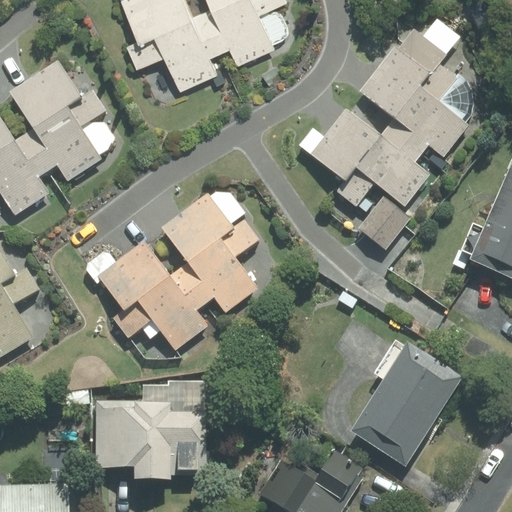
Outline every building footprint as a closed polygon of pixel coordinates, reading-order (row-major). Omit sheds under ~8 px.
[(231,48),(238,65),(295,40),(281,5),(290,1),(289,0),(209,0),(213,7),(195,15),(187,0),(123,0),(140,39),(130,43),(140,66),(159,58),(167,54),(182,89),(220,72),(213,56),(231,48)] [(302,146),(344,182),(336,191),(355,207),(345,218),(387,252),(415,219),(404,210),(434,174),(419,162),(432,147),(446,160),(474,127),(468,122),(460,81),(443,66),(452,56),(420,29),(328,138),(317,128),(302,146)] [(0,185),(17,215),(52,194),(42,177),(62,166),(72,182),(107,161),(87,127),(113,111),(100,89),(86,98),(64,62),(16,91),(36,125),(19,135),(0,102),(0,185)] [(511,176),(474,263),(511,279),(511,176)] [(132,340),(142,332),(151,344),(165,334),(179,352),(212,327),(202,314),(217,303),(227,316),(262,289),(240,260),(266,240),(224,185),(163,232),(187,263),(173,274),(149,243),(119,266),(107,251),(90,264),(124,308),(114,316),(132,340)] [(0,356),(3,362),(39,341),(18,307),(45,291),(32,269),(17,278),(0,249),(0,356)] [(465,375),(412,344),(357,434),(410,466),(465,375)] [(139,469),(138,482),(179,483),(179,471),(203,472),(204,449),(211,449),(212,416),(176,414),(176,407),(102,404),(99,468),(139,469)] [(339,453),(323,476),(305,464),(300,471),(283,460),(260,495),(277,506),(273,511),(346,511),(351,505),(344,501),(364,469),(339,453)] [(6,491),(0,490),(0,511),(74,511),(75,487),(6,486),(6,491)]
